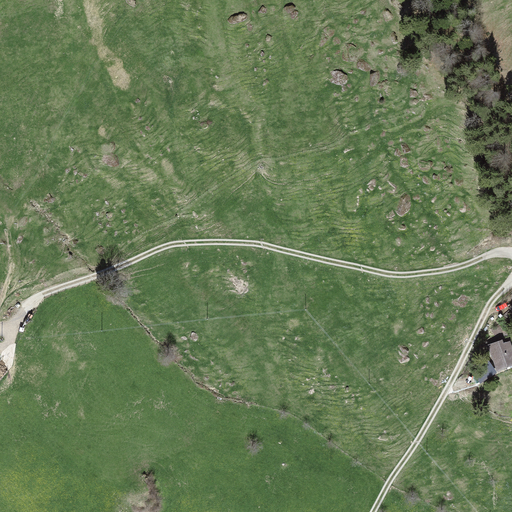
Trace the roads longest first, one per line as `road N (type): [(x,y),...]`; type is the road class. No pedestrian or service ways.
road 1 (track): [(0,332),(37,297),(171,244),(260,245),(391,275),(511,253)]
road 2 (track): [(511,274),(370,511)]
